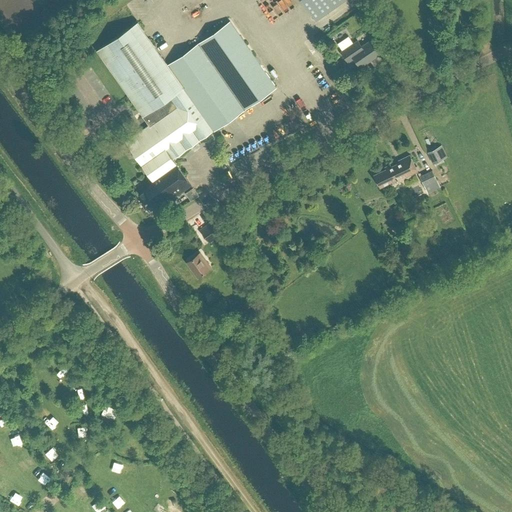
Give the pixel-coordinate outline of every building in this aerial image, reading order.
[(302,0),(317,21),(346,0),(302,0)] [(194,6),(197,12),(206,8),(204,2),(194,6)] [(276,86),(229,21),(168,64),(138,22),(97,50),(149,125),(126,142),(151,177),(141,184),(146,190),(138,196),(149,211),(157,205),(158,207),(167,200),(168,202),(192,185),(173,159),(214,130),(276,86)] [(377,48),(382,44),(375,32),(369,36),(371,39),(361,46),(357,40),(341,52),(348,62),(354,58),(360,67),(381,53),(377,48)] [(448,156),(442,145),(427,152),(433,163),(434,163),(435,165),(444,161),(443,158),(448,156)] [(405,177),(417,170),(409,155),(397,162),(398,164),(375,175),(381,187),(404,175),(405,177)] [(428,192),(440,185),(431,169),(419,175),(428,192)] [(210,243),(222,235),(212,221),(201,229),(210,243)] [(198,276),(210,268),(203,257),(205,256),(201,251),(187,261),(198,276)] [(57,459),(50,465),(57,473),(64,466),(57,459)] [(29,460),(20,466),(26,475),(35,469),(29,460)]
